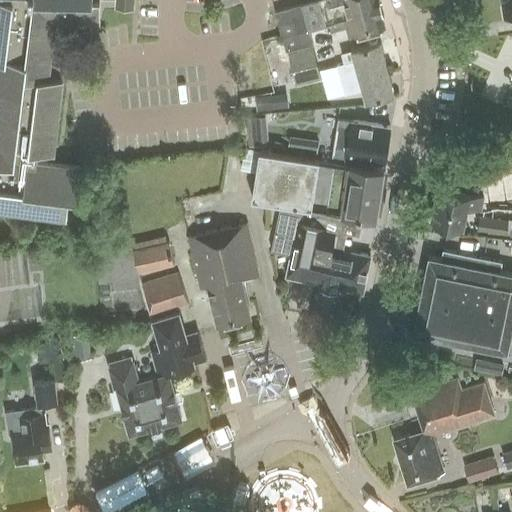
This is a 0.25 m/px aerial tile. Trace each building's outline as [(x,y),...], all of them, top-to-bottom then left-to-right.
[(100,0),(0,0),(0,208),(66,217),(69,194),(76,195),(80,165),(37,160),(38,150),(53,152),(63,78),(66,78),(67,67),(50,64),(55,20),(100,21),(100,0)] [(383,15),(380,7),(378,0),(316,0),(275,12),(286,51),(288,50),(311,44),(312,44),(308,30),(325,26),(327,31),(346,26),(349,37),(384,27),(381,16),(383,15)] [(511,15),(511,0),(501,0),(504,17),(511,15)] [(351,50),(341,53),(343,62),(335,64),(343,93),(361,88),(364,100),(393,92),(380,41),(351,49),(351,50)] [(311,44),(288,50),(296,85),(321,78),(311,44)] [(258,92),(258,106),(289,105),(289,91),(258,92)] [(266,115),(246,117),(248,146),(268,144),(266,115)] [(390,127),(338,119),(331,155),(384,163),(385,163),(390,127)] [(384,169),(348,163),(348,164),(259,150),(259,151),(244,148),(241,170),(256,172),(251,198),(340,210),(340,212),(376,217),(384,169)] [(511,169),(492,165),(486,189),(511,195),(511,169)] [(480,211),(482,198),(447,190),(443,188),(439,189),(437,188),(437,190),(435,193),(436,197),(433,211),(430,214),(431,219),(431,220),(432,220),(436,222),(440,222),(462,226),(466,207),(480,211)] [(346,233),(356,235),(359,220),(338,215),(279,203),(269,250),(290,254),(286,276),(322,284),(325,288),(332,290),(335,287),(362,292),(370,255),(343,249),(346,233)] [(505,232),(507,221),(478,216),(476,228),(505,232)] [(241,278),(258,274),(246,223),(188,237),(200,288),(208,286),(216,325),(250,317),(241,278)] [(169,241),(133,249),(138,271),(174,262),(169,241)] [(30,271),(42,269),(39,246),(27,247),(30,271)] [(420,298),(413,333),(506,351),(511,323),(511,272),(498,270),(500,261),(442,249),(440,259),(429,256),(422,291),(427,292),(426,299),(420,298)] [(188,303),(178,272),(141,285),(151,316),(188,303)] [(158,375),(168,373),(194,365),(193,362),(206,359),(198,331),(185,335),(179,312),(152,320),(160,348),(151,351),(158,375)] [(168,373),(158,375),(137,381),(130,357),(107,364),(114,389),(117,389),(129,434),(181,419),(168,373)] [(478,357),(477,367),(502,371),(503,361),(478,357)] [(55,400),(53,377),(34,380),(36,403),(55,400)] [(460,388),(456,377),(411,392),(424,430),(394,439),(407,483),(442,472),(430,434),(494,414),(484,381),(460,388)] [(46,423),(44,412),(44,410),(41,411),(40,406),(5,410),(8,433),(12,433),(16,462),(43,458),(42,450),(52,449),(48,423),(46,423)] [(467,480),(497,471),(492,456),(463,465),(467,480)]
